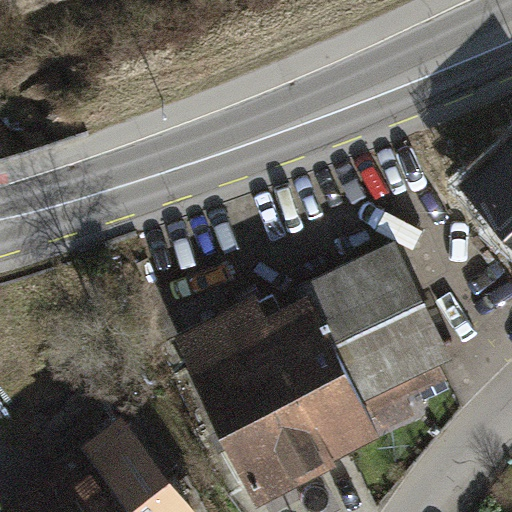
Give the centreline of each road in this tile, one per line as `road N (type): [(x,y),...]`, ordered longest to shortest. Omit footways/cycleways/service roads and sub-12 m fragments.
road 1 (primary): [(0,225),(422,79),(511,35)]
road 2 (residential): [(434,511),(511,415)]
